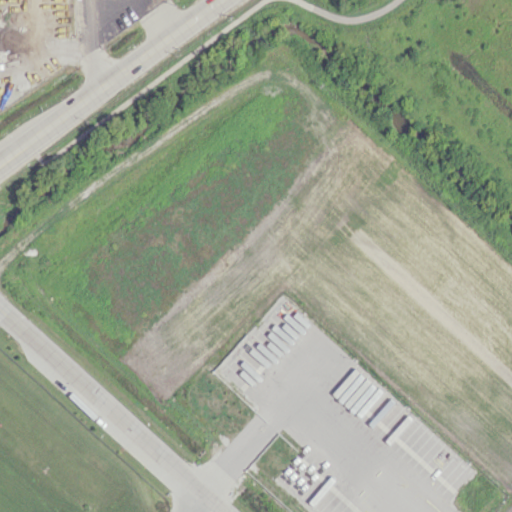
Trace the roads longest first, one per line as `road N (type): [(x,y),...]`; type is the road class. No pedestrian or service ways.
road 1 (residential): [(223,511),(0,306)]
road 2 (secondary): [(209,0),(0,161)]
